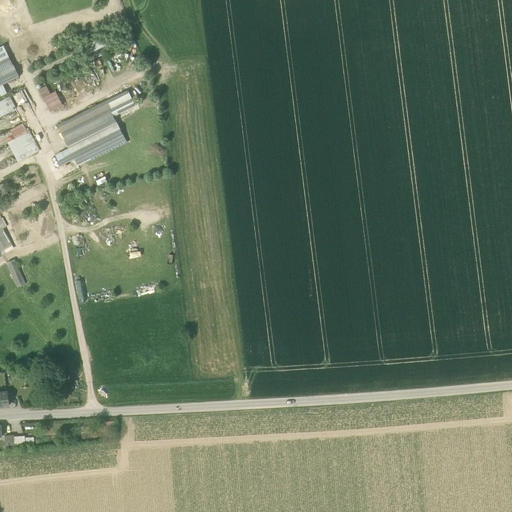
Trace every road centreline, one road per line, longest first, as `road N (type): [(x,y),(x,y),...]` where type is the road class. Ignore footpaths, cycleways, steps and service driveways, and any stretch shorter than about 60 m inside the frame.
road 1 (unclassified): [(0,418),(511,384)]
road 2 (track): [(95,411),(50,184)]
